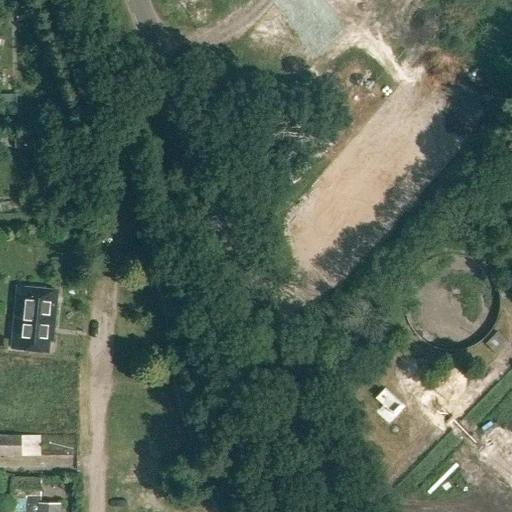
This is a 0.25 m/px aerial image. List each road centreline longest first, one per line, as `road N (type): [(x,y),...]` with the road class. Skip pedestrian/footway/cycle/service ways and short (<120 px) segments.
road 1 (tertiary): [(342,511),(136,0)]
road 2 (track): [(92,511),(109,258),(131,165)]
